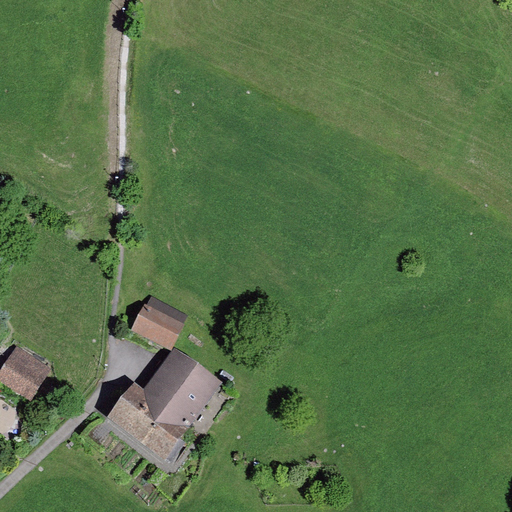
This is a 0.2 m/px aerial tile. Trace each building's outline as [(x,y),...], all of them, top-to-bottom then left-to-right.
[(151,298),(147,307),(183,325),(188,316),(151,298)] [(145,306),(132,331),(171,351),(184,326),(183,325),(147,307),(145,306)] [(17,347),(0,372),(0,381),(31,402),(52,370),(17,347)] [(134,384),(109,419),(143,444),(200,367),(175,349),(144,391),(134,384)] [(200,367),(143,444),(167,461),(223,384),(200,367)]
